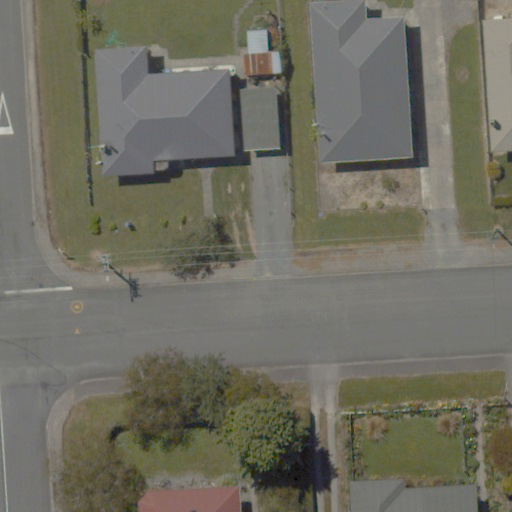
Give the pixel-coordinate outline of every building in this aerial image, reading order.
[(363,0),(312,0),(316,156),(417,154),(414,16),(364,17),(363,0)] [(511,8),(489,9),(493,144),(511,143),(511,8)] [(144,46),(98,47),(101,166),(171,164),(170,150),(224,149),(221,60),(144,62),(144,46)] [(269,97),(245,98),(246,145),(270,144),(269,97)] [(248,511),(247,487),(134,494),(134,511),(248,511)] [(468,511),(467,487),(336,492),(336,511),(468,511)]
